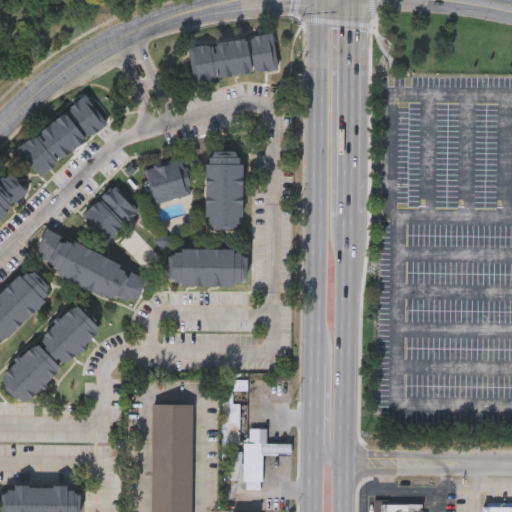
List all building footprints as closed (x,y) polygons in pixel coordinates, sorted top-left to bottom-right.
[(267,31),(273,66),(191,81),(185,46),(267,31)] [(85,93),(106,119),(40,173),(19,146),(85,93)] [(207,164),(207,156),(210,156),(210,150),(233,150),(233,156),(237,156),(237,163),(241,163),(241,213),(236,213),(236,222),(233,222),(233,229),(210,229),(210,222),(206,222),(206,213),(204,213),(204,164),(207,164)] [(142,168),(179,157),(182,167),(186,166),(192,186),(189,187),(190,192),(153,203),(142,168)] [(0,180),(1,181),(11,172),(27,188),(16,198),(12,194),(3,203),(7,207),(0,213),(0,180)] [(80,212),(112,183),(137,211),(105,240),(80,212)] [(48,229),(75,243),(76,241),(127,266),(126,268),(147,279),(136,302),(114,292),(110,300),(59,275),(59,273),(55,271),(57,266),(36,256),(39,251),(37,250),(48,229)] [(181,250),(181,247),(236,247),(236,251),(242,251),(242,253),(245,253),(245,278),(242,278),(242,283),(235,283),(235,286),(181,285),(181,282),(173,282),(173,278),(166,278),(166,253),(173,253),(173,250),(181,250)] [(0,288),(17,272),(19,274),(27,267),(49,290),(41,297),(43,299),(5,337),(3,335),(0,338),(0,288)] [(0,376),(34,341),(73,303),(98,327),(25,400),(0,376)] [(158,511),(161,407),(195,405),(195,511),(158,511)] [(244,444),(264,445),(264,483),(244,483),(244,444)] [(0,511),(0,493),(5,493),(5,489),(14,489),(14,485),(66,485),(66,489),(78,489),(78,494),(80,494),(80,511),(0,511)]
